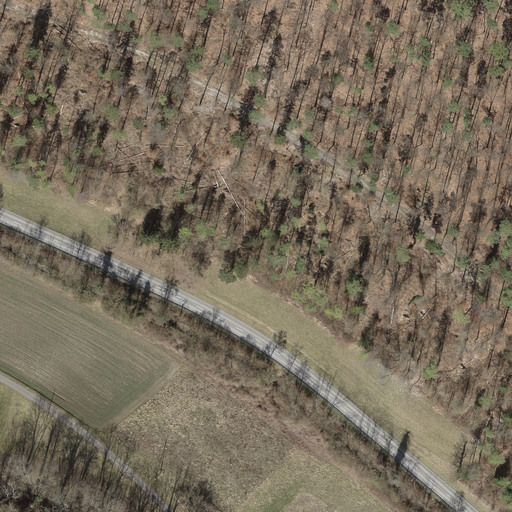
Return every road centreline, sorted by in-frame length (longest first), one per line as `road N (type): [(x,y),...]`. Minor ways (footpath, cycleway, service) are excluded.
road 1 (track): [(511,300),(377,190),(263,118),(124,41),(0,3)]
road 2 (tertiary): [(467,511),(278,353),(198,306),(0,215)]
road 3 (track): [(0,377),(85,433),(169,511)]
